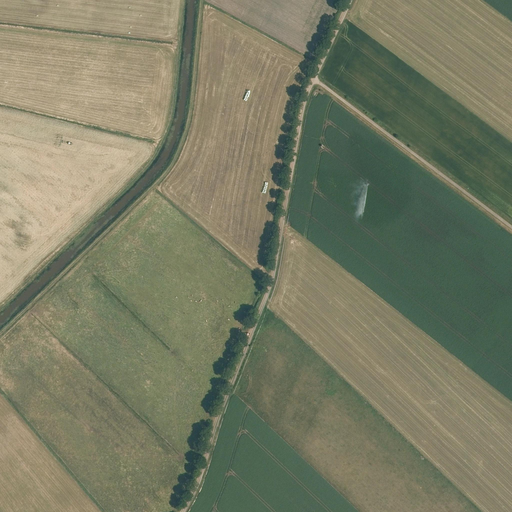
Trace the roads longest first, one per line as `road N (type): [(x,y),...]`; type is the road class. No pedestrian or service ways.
road 1 (track): [(180,511),(272,268),(300,106),(348,0)]
road 2 (unclassified): [(511,227),(312,77)]
